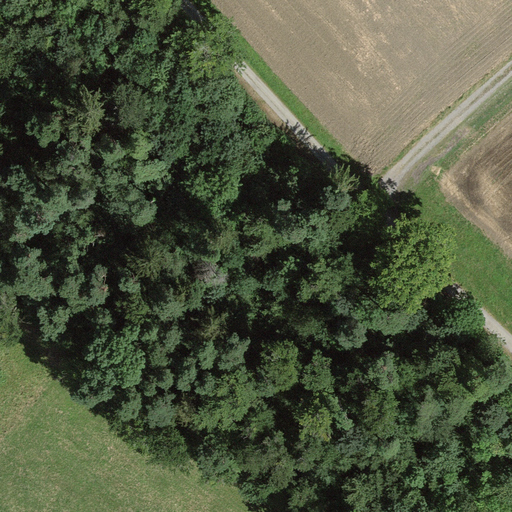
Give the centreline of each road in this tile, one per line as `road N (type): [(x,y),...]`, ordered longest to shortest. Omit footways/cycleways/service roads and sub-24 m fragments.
road 1 (track): [(193,0),(371,196)]
road 2 (track): [(371,196),(511,336)]
road 3 (track): [(371,196),(511,70)]
